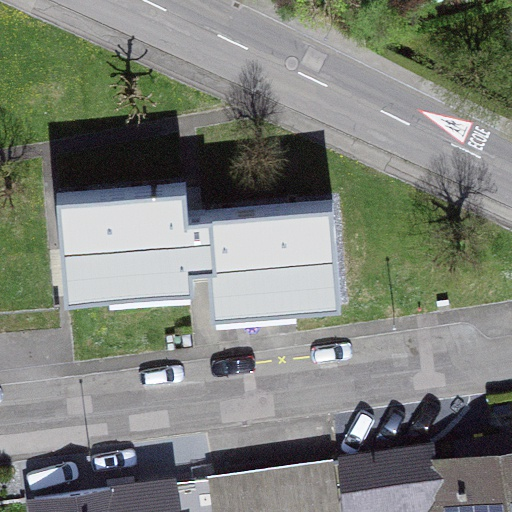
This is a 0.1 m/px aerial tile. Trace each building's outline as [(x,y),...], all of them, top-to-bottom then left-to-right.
[(183,184),(58,195),(67,290),(191,279),(190,261),(210,260),(213,307),(338,296),(330,201),(186,213),(183,184)] [(0,255),(0,319),(55,314),(49,251),(0,255)] [(337,457),(342,511),(379,511),(421,506),(421,511),(511,511),(511,450),(507,451),(505,434),(473,438),(476,456),(434,462),(431,444),(337,457)] [(339,511),(332,459),(208,476),(212,511),(339,511)] [(36,498),(37,511),(174,511),(170,480),(36,498)]
